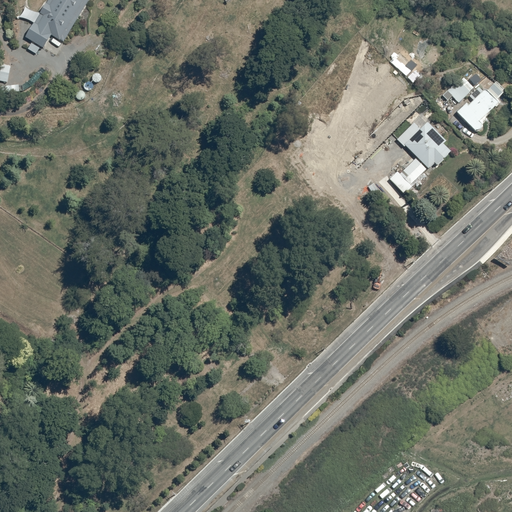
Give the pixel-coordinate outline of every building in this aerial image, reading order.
[(61,40),(64,42),(90,0),(49,0),(26,38),(44,48),(52,36),(60,41),(61,40)] [(40,48),(32,43),(29,49),(37,54),(40,48)] [(403,63),(396,55),(389,61),(396,69),(403,63)] [(0,80),(8,82),(11,67),(2,65),(0,75),(0,80)] [(472,92),(460,79),(442,95),(447,101),(453,96),(459,104),(472,92)] [(472,97),(458,111),(479,132),(490,121),(486,116),(501,102),(499,99),(508,91),(498,81),(496,83),(492,79),(488,83),(491,87),(486,92),(481,86),(471,96),(472,97)] [(19,84),(4,85),(5,92),(19,91),(19,84)] [(405,147),(407,145),(430,168),(436,162),(439,165),(452,152),(445,144),(448,140),(429,121),(422,129),(416,123),(399,140),(405,147)] [(428,169),(414,156),(401,168),(404,171),(402,173),(408,180),(411,177),(415,182),(428,169)]
